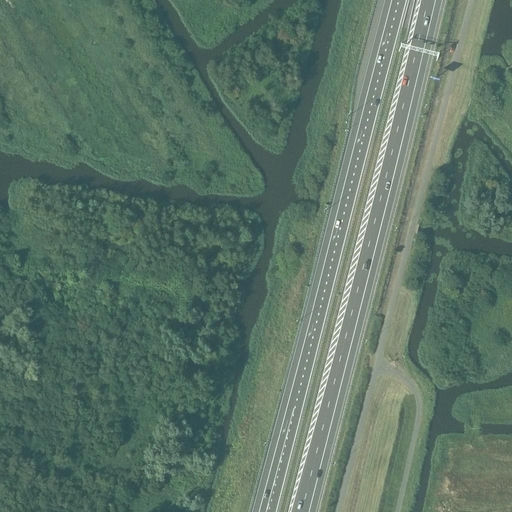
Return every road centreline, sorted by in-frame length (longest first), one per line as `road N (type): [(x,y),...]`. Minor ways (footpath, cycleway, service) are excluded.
road 1 (motorway): [(399,0),(268,511)]
road 2 (motorway): [(301,511),(428,0)]
